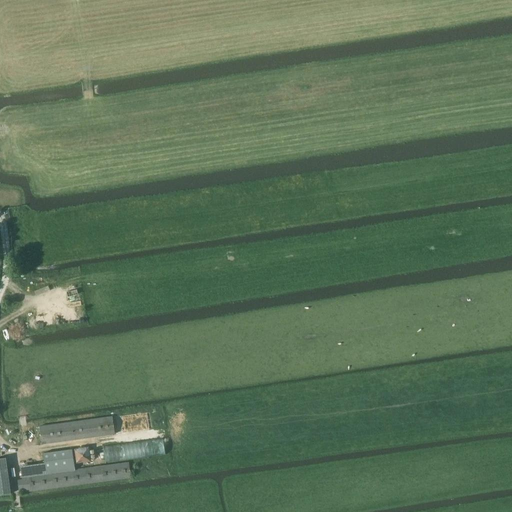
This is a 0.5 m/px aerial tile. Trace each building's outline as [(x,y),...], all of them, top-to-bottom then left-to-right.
[(70,298),(73,319),(84,318),(81,296),(70,298)] [(40,425),(42,443),(115,433),(113,416),(40,425)] [(166,439),(132,440),(133,455),(166,454),(166,439)] [(106,459),(132,459),(132,444),(106,444),(106,459)] [(77,463),(92,460),(90,446),(75,448),(77,463)] [(18,479),(19,490),(24,490),(24,492),(131,477),(129,462),(75,469),(75,464),(73,449),(44,453),(45,462),(21,466),(23,478),(18,479)] [(0,488),(1,495),(11,493),(6,457),(0,457),(0,488)]
